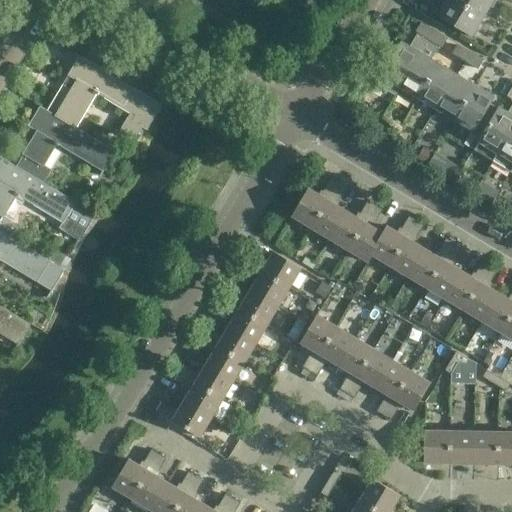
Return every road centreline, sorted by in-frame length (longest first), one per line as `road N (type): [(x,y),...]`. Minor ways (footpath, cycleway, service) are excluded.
road 1 (residential): [(53,511),(294,117)]
road 2 (residential): [(511,247),(294,117)]
road 3 (residential): [(232,481),(290,384),(347,416)]
road 4 (residential): [(294,117),(150,27)]
road 5 (residential): [(294,117),(369,0)]
road 6 (residential): [(347,416),(384,436),(401,473),(435,492)]
